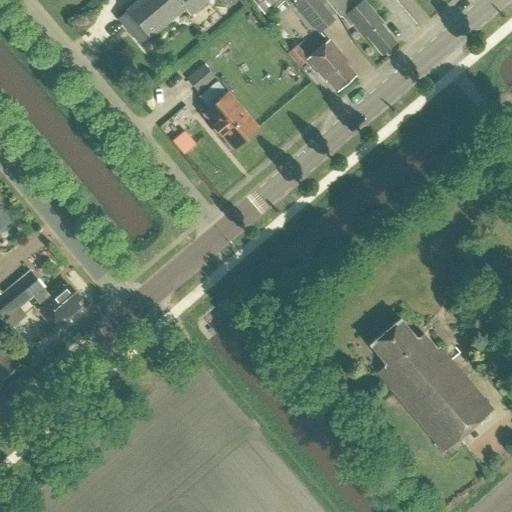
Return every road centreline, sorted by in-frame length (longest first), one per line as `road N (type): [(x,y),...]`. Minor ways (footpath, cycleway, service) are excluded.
road 1 (tertiary): [(219,235),(495,0)]
road 2 (residential): [(219,235),(20,0)]
road 3 (unclassified): [(129,312),(0,157)]
road 4 (tertiary): [(0,421),(129,312)]
